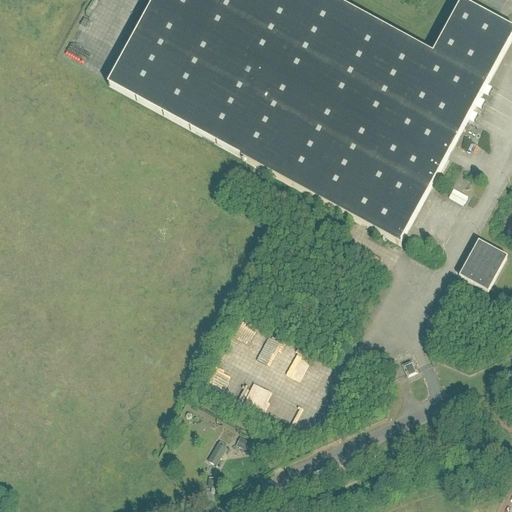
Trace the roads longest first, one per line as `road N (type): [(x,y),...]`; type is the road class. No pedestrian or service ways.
road 1 (unclassified): [(225,511),(449,406)]
road 2 (residential): [(27,330),(145,121)]
road 3 (residential): [(232,234),(144,395)]
